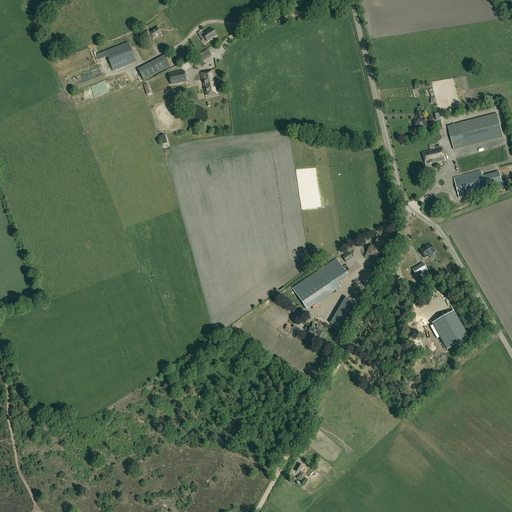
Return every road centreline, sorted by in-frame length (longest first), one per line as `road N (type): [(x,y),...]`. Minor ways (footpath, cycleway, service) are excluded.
road 1 (unclassified): [(511,354),(444,237),(402,199),(351,0)]
road 2 (track): [(410,209),(401,254),(257,511)]
road 3 (track): [(38,510),(15,459),(0,376)]
